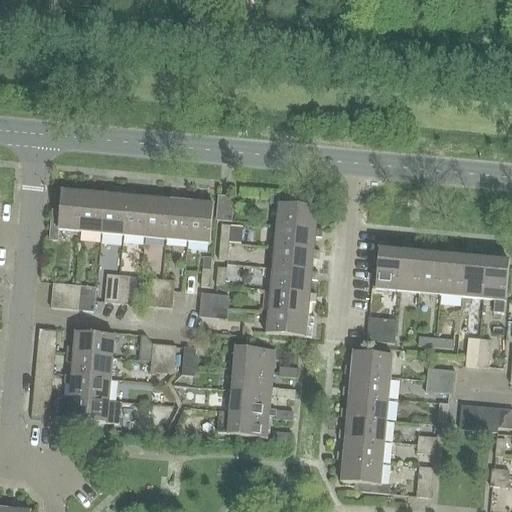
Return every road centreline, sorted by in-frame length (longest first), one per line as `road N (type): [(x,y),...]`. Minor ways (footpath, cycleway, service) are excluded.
road 1 (unclassified): [(511,72),(0,25)]
road 2 (residential): [(6,471),(37,135)]
road 3 (tertiary): [(351,163),(37,135)]
road 4 (residential): [(351,163),(335,331)]
road 5 (tertiary): [(511,178),(351,163)]
